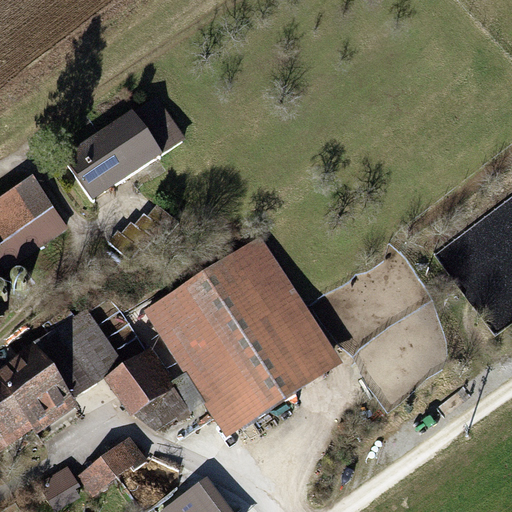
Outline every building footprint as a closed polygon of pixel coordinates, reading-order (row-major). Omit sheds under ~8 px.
[(157,96),(66,157),(96,202),(187,141),(157,96)] [(69,232),(35,180),(0,202),(0,262),(6,272),(69,232)] [(262,239),(146,313),(228,442),(344,369),(262,239)] [(132,423),(179,391),(152,351),(126,367),(92,313),(0,370),(0,460),(80,410),(75,403),(107,382),(132,423)] [(132,442),(81,479),(98,501),(148,465),(132,442)] [(68,473),(42,488),(56,511),(62,511),(83,500),(68,473)] [(219,511),(206,490),(172,511),(219,511)]
